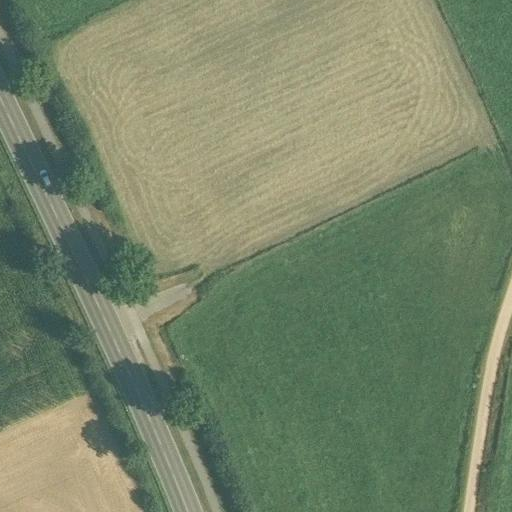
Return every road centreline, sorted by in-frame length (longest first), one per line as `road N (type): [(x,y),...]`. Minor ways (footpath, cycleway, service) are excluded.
road 1 (secondary): [(186,511),(0,91)]
road 2 (track): [(511,365),(489,511)]
